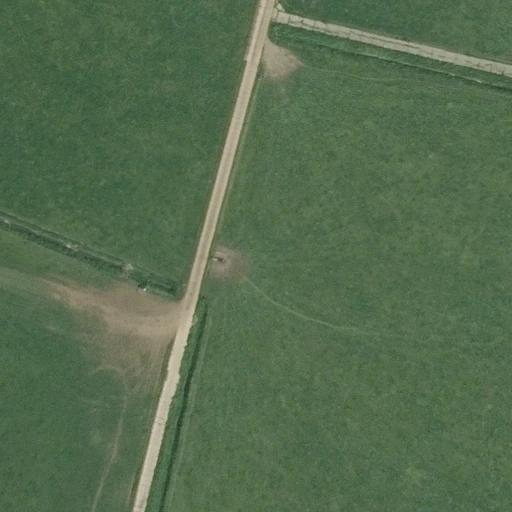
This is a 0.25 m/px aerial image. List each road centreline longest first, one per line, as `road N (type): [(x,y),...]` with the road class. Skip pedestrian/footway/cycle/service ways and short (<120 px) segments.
road 1 (track): [(264,13),(142,511)]
road 2 (track): [(511,71),(264,13)]
